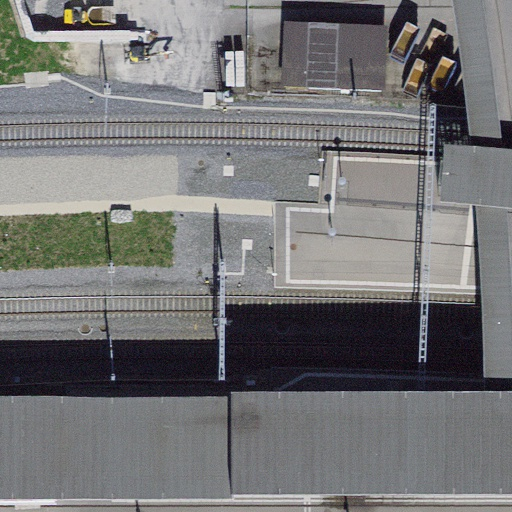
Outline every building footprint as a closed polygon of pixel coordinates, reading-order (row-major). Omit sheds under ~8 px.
[(484,425),(511,425),(511,299),(509,250),(506,208),(502,155),(498,121),(492,74),(486,33),(481,0),(450,0),(459,58),(465,111),(472,164),(476,223),(479,263),(483,345),(484,425)] [(388,25),(283,19),(279,84),(384,90),(388,25)] [(511,163),(476,160),(445,158),(441,213),(511,220),(511,163)] [(511,403),(230,404),(230,504),(511,503),(511,403)] [(0,505),(230,504),(230,404),(0,404),(0,505)]
